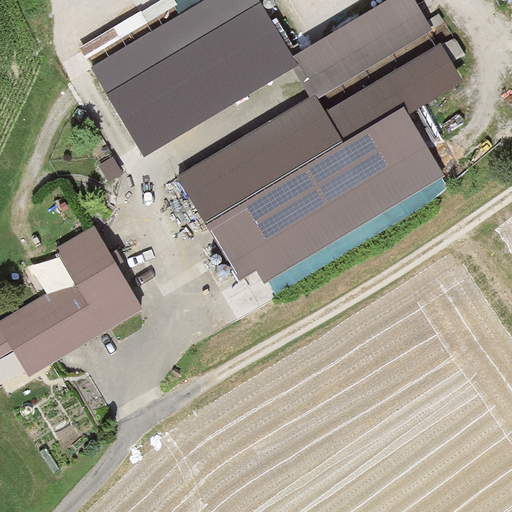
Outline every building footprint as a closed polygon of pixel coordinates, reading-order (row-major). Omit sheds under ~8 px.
[(298,68),(294,60),(256,0),(212,0),(151,31),(168,59),(108,95),(144,157),(294,70),(298,68)] [(294,70),(311,98),(315,95),(318,101),(432,30),(414,0),(392,0),(294,60),(298,68),(294,70)] [(442,46),(325,114),(344,146),(404,109),(408,117),(464,83),(442,46)] [(311,98),(178,178),(239,277),(257,267),(265,281),(444,179),(408,117),(404,109),(344,146),(325,114),(318,101),(315,95),(311,98)] [(110,181),(122,174),(111,154),(98,162),(110,181)] [(29,377),(108,330),(145,309),(95,224),(54,248),(72,279),(0,321),(0,367),(5,376),(22,365),(29,377)]
